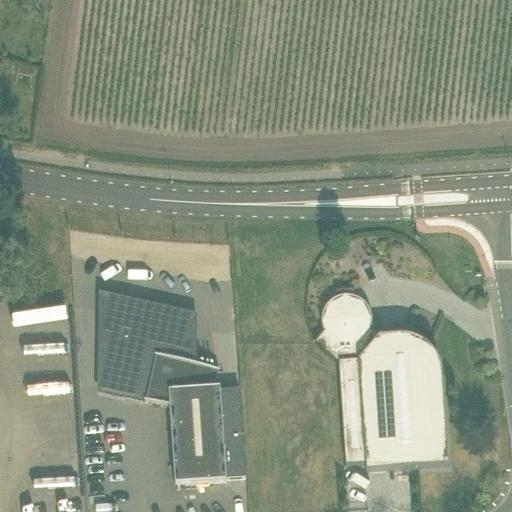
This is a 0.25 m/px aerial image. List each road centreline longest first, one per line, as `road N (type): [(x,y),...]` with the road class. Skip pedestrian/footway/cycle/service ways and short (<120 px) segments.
road 1 (secondary): [(498,189),(194,202),(0,175)]
road 2 (unclassified): [(511,328),(498,189)]
